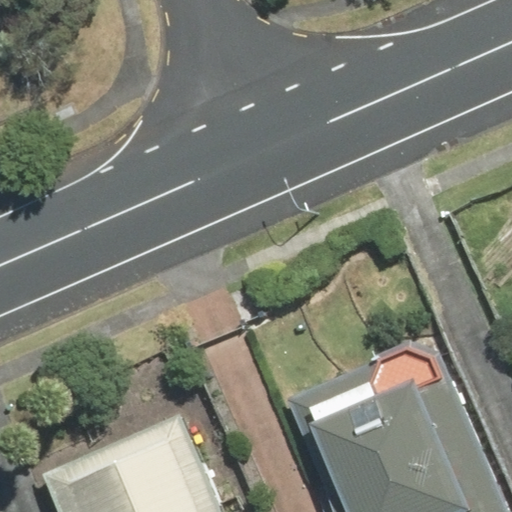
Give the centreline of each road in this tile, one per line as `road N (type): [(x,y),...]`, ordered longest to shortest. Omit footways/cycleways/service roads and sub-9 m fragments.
road 1 (tertiary): [(256,147),(0,258)]
road 2 (tertiary): [(511,41),(256,147)]
road 3 (residential): [(203,0),(256,147)]
